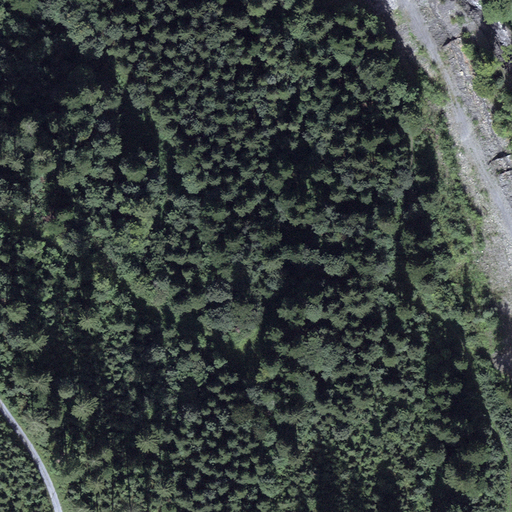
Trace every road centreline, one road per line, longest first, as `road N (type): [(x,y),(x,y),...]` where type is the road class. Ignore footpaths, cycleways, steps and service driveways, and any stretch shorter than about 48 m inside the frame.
road 1 (track): [(280,0),(277,23),(345,60),(391,96),(401,114),(409,158),(403,183),(343,249),(349,262),(447,323),(467,348),(475,389),(509,456),(508,511)]
road 2 (track): [(406,0),(511,225)]
road 3 (track): [(57,511),(38,462),(0,404)]
